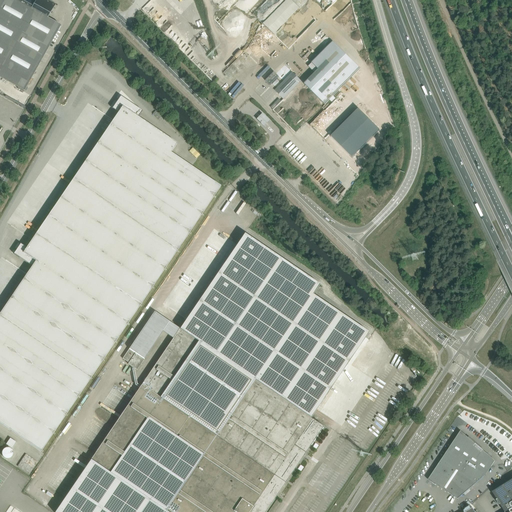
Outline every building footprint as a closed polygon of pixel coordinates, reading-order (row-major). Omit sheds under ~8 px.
[(0,0),(0,78),(24,92),(61,26),(48,19),(56,4),(48,0),(14,0),(15,0),(14,0),(0,0)] [(273,35),(300,9),(291,0),(285,0),(262,23),(273,35)] [(360,68),(333,41),(312,63),(319,70),(304,84),(324,104),(360,68)] [(274,72),(266,81),(270,86),(279,77),(274,72)] [(293,73),(279,87),(275,91),(283,99),(301,81),(293,73)] [(34,401),(62,420),(221,187),(171,153),(177,144),(138,118),(143,111),(121,96),(112,109),(119,113),(27,248),(21,244),(14,254),(32,267),(0,314),(0,423),(12,432),(34,401)] [(279,99),(271,107),(273,109),(281,101),(279,99)] [(359,109),(331,138),(352,159),(380,130),(359,109)] [(263,126),(269,120),(262,113),(256,119),(263,126)] [(205,292),(186,319),(205,332),(199,342),(302,412),(308,403),(317,409),(333,385),(369,333),(313,295),(320,285),(244,234),(205,292)] [(173,338),(143,383),(287,480),(323,426),(312,419),(311,418),(317,409),(308,403),(302,412),(199,342),(205,332),(186,319),(180,329),(173,338)] [(129,349),(123,359),(129,363),(128,364),(132,367),(134,368),(137,370),(144,359),(129,349)] [(143,383),(106,437),(217,511),(263,511),(265,511),(287,480),(143,383)] [(34,401),(12,432),(41,452),(62,420),(34,401)] [(461,431),(448,450),(447,451),(446,450),(445,452),(446,453),(434,471),(428,480),(435,485),(436,484),(458,499),(484,477),(485,475),(495,461),(484,451),(484,450),(469,437),(468,438),(461,431)] [(91,460),(55,511),(217,511),(106,437),(91,460)] [(7,443),(6,444),(12,448),(16,442),(10,438),(7,443)] [(492,492),(497,500),(496,500),(497,501),(497,502),(497,503),(498,503),(498,504),(498,503),(499,503),(499,504),(499,505),(500,504),(504,511),(505,511),(506,511),(511,507),(511,479),(492,492)]
